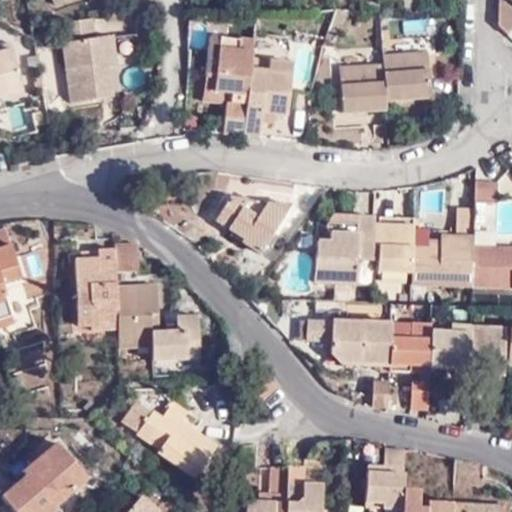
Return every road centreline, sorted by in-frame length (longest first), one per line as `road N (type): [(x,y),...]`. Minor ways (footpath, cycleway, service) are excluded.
road 1 (unclassified): [(481,0),(503,104),(492,147),(454,169),(391,180),(181,163),(34,194)]
road 2 (unclassified): [(511,461),(337,423),(174,242),(34,194)]
